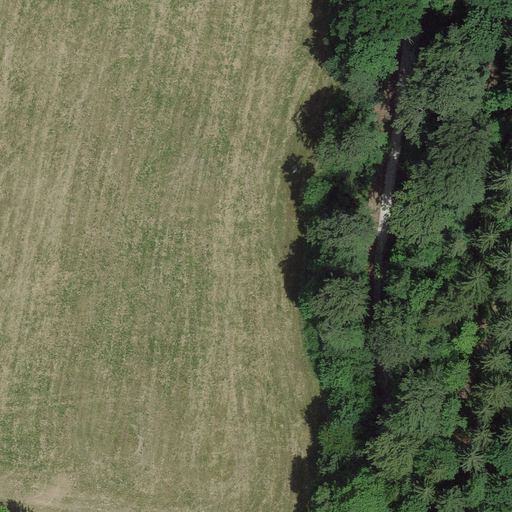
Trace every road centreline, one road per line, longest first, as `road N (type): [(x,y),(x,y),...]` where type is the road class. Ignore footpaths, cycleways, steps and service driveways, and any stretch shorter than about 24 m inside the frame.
road 1 (track): [(421,0),(393,159),(366,220),(381,353),(375,511)]
road 2 (track): [(511,325),(477,374),(406,511)]
